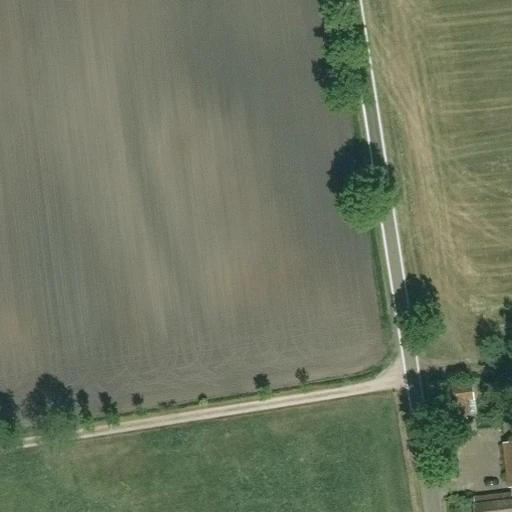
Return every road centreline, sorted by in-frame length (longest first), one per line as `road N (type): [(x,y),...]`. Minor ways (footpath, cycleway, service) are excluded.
road 1 (unclassified): [(353,0),(413,383)]
road 2 (unclassified): [(433,511),(413,383)]
